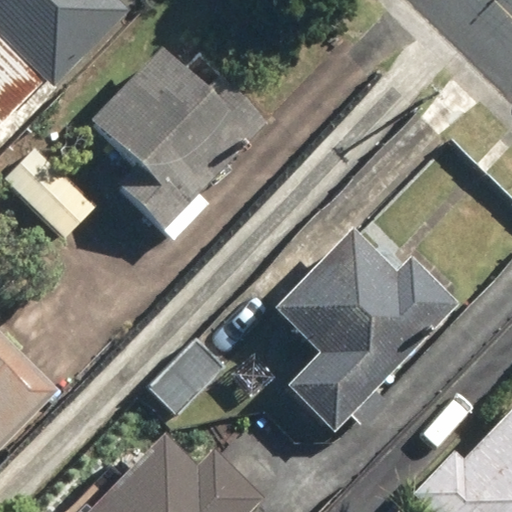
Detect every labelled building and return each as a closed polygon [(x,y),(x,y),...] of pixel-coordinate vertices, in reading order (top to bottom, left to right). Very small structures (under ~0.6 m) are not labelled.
[(0,0),(0,144),(55,90),(131,13),(118,0),(0,0)] [(196,190),(271,115),(226,70),(207,89),(162,44),(87,119),(132,165),(113,183),(175,245),(213,207),(196,190)] [(99,213),(43,157),(8,191),(64,247),(99,213)] [(360,428),(386,403),(371,387),(451,313),(455,309),(409,260),(393,275),(353,232),(273,308),(317,355),(286,385),(332,434),(350,417),(360,428)] [(0,333),(0,451),(59,388),(0,333)] [(174,424),(221,374),(190,345),(143,395),(174,424)] [(451,452),(409,494),(427,511),(511,511),(511,409),(461,462),(451,452)] [(253,511),(267,499),(211,445),(197,460),(168,431),(89,511),(253,511)]
